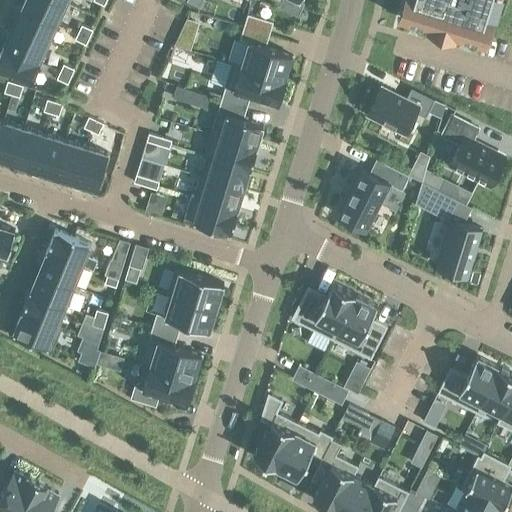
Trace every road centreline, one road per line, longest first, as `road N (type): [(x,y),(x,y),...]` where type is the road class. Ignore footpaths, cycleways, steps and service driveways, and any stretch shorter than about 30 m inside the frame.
road 1 (residential): [(352,0),(286,234)]
road 2 (residential): [(269,267),(201,494)]
road 3 (residential): [(49,199),(269,267)]
road 4 (residential): [(201,494),(0,384)]
road 5 (residential): [(286,234),(491,336)]
road 6 (residential): [(49,199),(0,317)]
